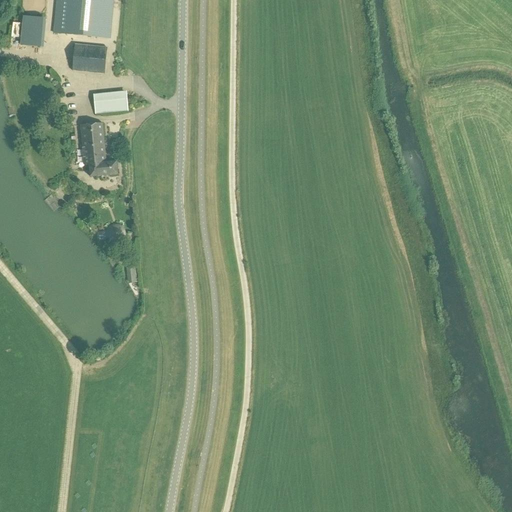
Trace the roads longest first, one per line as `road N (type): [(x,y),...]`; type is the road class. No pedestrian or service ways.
road 1 (unclassified): [(169,511),(195,346),(183,232),(182,0)]
road 2 (track): [(234,0),(231,183),(248,369),(225,511)]
